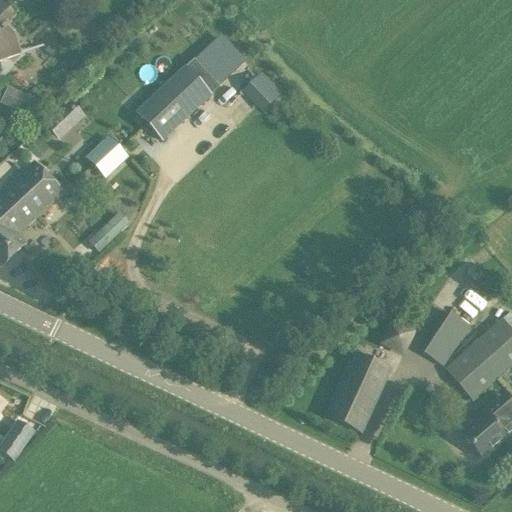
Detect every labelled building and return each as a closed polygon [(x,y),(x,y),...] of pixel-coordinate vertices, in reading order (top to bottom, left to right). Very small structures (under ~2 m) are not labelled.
[(0,0),(0,62),(20,56),(13,35),(4,38),(0,33),(0,27),(14,14),(0,0)] [(192,62),(134,116),(162,145),(212,99),(211,97),(218,91),(192,62)] [(264,75),(245,93),(265,114),(284,96),(264,75)] [(0,103),(0,104),(26,116),(33,100),(7,88),(0,103)] [(53,130),(69,147),(93,124),(77,108),(53,130)] [(106,159),(114,168),(126,157),(118,148),(106,159)] [(95,150),(84,160),(93,171),(105,161),(95,150)] [(16,237),(62,194),(33,164),(0,194),(0,265),(1,267),(24,246),(16,237)] [(116,213),(90,237),(100,248),(127,222),(124,219),(123,214),(118,215),(116,213)] [(422,354),(444,369),(471,328),(449,313),(422,354)] [(383,346),(405,355),(417,329),(394,319),(383,346)] [(472,402),(511,366),(511,333),(501,321),(445,371),(472,402)] [(361,434),(389,372),(353,356),(325,418),(361,434)] [(485,416),(461,437),(481,459),(504,439),(504,438),(511,430),(511,404),(509,402),(500,410),(497,407),(485,417),(485,416)] [(18,422),(0,447),(0,452),(13,463),(33,433),(18,422)]
